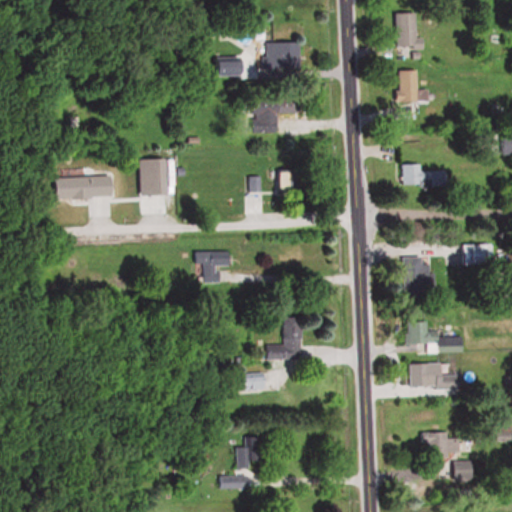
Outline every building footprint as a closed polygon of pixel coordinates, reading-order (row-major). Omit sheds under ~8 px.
[(392,13),(392,49),(419,49),(419,37),(412,37),(412,13),(392,13)] [(295,44),(257,44),(257,70),(295,70),(295,44)] [(412,71),(390,71),(390,102),(424,102),(424,90),(412,90),(412,71)] [(247,100),(247,134),(274,134),(274,115),(287,115),(287,100),(247,100)] [(159,161),(132,161),(132,193),(160,193),(159,161)] [(413,162),(395,162),(395,183),(435,183),(435,167),(413,167),(413,162)] [(45,198),(103,195),(102,174),(44,176),(45,198)] [(211,282),(211,265),(223,265),(223,250),(194,250),(194,282),(211,282)] [(422,255),(394,255),(394,290),(422,290),(422,255)] [(428,350),(455,350),(455,335),(430,335),(430,329),(419,329),(419,319),(398,319),(398,342),(428,342),(428,350)] [(276,329),(276,344),(263,344),(263,358),(295,358),(295,329),(276,329)] [(432,373),(432,362),(402,362),(402,386),(449,386),(449,373),(432,373)] [(451,455),(451,431),(414,431),(414,455),(451,455)] [(212,475),(212,490),(243,490),(243,475),(212,475)]
